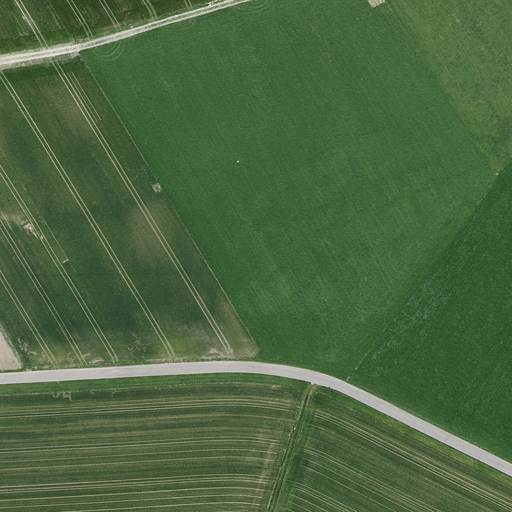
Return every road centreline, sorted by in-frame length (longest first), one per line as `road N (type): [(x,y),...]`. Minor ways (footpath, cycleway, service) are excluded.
road 1 (unclassified): [(0,378),(290,371),(360,394),(511,471)]
road 2 (track): [(240,0),(105,41),(0,60)]
road 3 (track): [(269,511),(311,376)]
